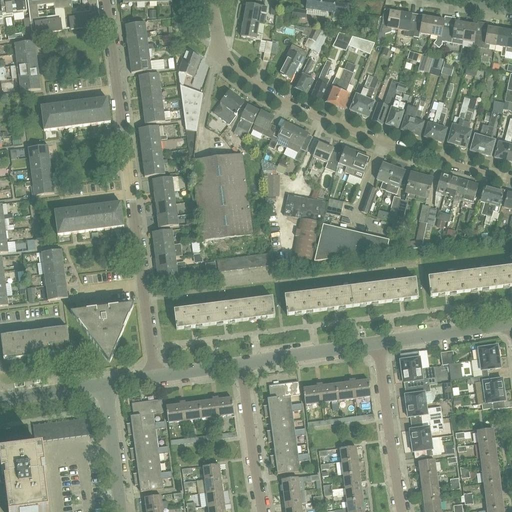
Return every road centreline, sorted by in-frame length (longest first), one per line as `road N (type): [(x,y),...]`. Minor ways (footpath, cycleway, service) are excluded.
road 1 (residential): [(155,379),(106,0)]
road 2 (residential): [(511,179),(310,116),(247,83),(219,50),(210,0)]
road 3 (unclassified): [(399,511),(372,345)]
road 4 (unclassified): [(261,511),(240,366)]
road 5 (tertiary): [(372,345),(511,324)]
road 6 (tertiary): [(240,366),(372,345)]
road 7 (unclassified): [(120,511),(104,387)]
